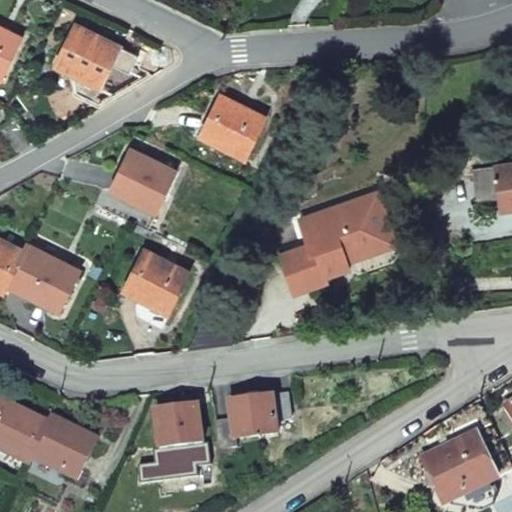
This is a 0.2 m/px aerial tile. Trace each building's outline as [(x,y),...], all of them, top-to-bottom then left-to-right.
[(99,36),(76,25),(57,66),(103,88),(123,47),(99,36)] [(0,27),(0,77),(4,79),(24,39),(0,27)] [(245,106),(222,95),(201,136),(248,158),(268,118),(245,106)] [(19,124),(11,141),(19,153),(33,143),(19,124)] [(176,171),(131,150),(121,170),(112,190),(157,212),(176,171)] [(511,164),(497,166),(503,210),(511,208),(511,164)] [(355,259),(381,249),(374,230),(391,224),(379,190),(300,218),(309,243),(293,249),(297,261),(285,265),(293,287),(309,282),(311,287),(329,280),(327,275),(343,270),(341,264),(339,256),(346,254),(355,259)] [(374,230),(381,249),(398,244),(391,224),(374,230)] [(24,252),(0,239),(0,289),(5,292),(8,284),(24,252)] [(80,269),(29,244),(24,252),(8,284),(60,310),(80,269)] [(191,272),(145,249),(124,289),(170,312),(191,272)] [(293,249),(281,253),(285,265),(297,261),(293,249)] [(339,256),(341,264),(355,259),(346,254),(339,256)] [(309,282),(293,287),(295,293),(311,287),(309,282)] [(233,344),(229,312),(206,315),(190,350),(233,344)] [(233,421),(217,423),(221,451),(239,448),(237,440),(279,435),(278,422),(293,420),(290,395),(260,398),(260,392),(255,393),(251,393),(251,399),(231,402),(233,421)] [(50,423),(0,398),(0,448),(31,463),(33,457),(50,423)] [(198,406),(155,412),(160,449),(203,444),(198,406)] [(99,438),(53,417),(50,423),(33,457),(79,478),(99,438)] [(424,459),(446,503),(496,479),(475,434),(424,459)] [(208,444),(203,444),(160,449),(160,450),(153,451),(155,464),(138,466),(140,485),(199,478),(197,468),(211,466),(208,444)] [(98,475),(88,495),(100,501),(110,481),(98,475)]
